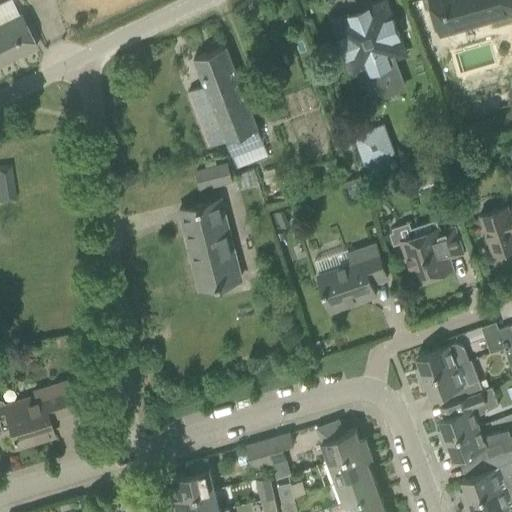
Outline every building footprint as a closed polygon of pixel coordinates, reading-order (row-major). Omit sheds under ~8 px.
[(511,0),(430,0),(440,33),(472,23),(511,11),(511,0)] [(336,23),(354,71),(369,66),(372,72),(368,74),(373,88),(398,79),(393,65),(389,66),(386,59),(402,53),(397,38),(400,37),(393,19),(390,20),(384,5),(336,23)] [(20,13),(0,23),(0,63),(36,46),(20,13)] [(268,155),(233,64),(226,45),(193,58),(204,84),(188,90),(209,146),(226,139),(236,167),(268,155)] [(376,129),(356,136),(365,164),(368,163),(370,170),(372,169),(394,162),(391,155),(393,154),(386,134),(376,129)] [(437,162),(428,165),(433,182),(437,180),(442,179),(437,162)] [(232,180),(227,163),(196,171),(200,189),(232,180)] [(0,166),(0,202),(16,200),(11,164),(0,166)] [(220,198),(198,204),(179,209),(199,288),(240,277),(220,198)] [(511,206),(506,208),(505,205),(480,214),(494,254),(511,247),(511,206)] [(283,209),(274,212),(278,223),(287,220),(283,209)] [(463,252),(457,233),(454,225),(439,230),(438,227),(400,240),(415,281),(448,269),(448,268),(447,269),(443,259),(463,252)] [(387,278),(381,259),(375,243),(348,252),(351,262),(317,273),(330,310),(354,302),(353,296),(374,289),(372,283),(387,278)] [(511,329),(510,324),(497,329),(504,347),(502,348),(505,354),(511,351),(511,329)] [(54,338),(55,347),(63,345),(62,337),(54,338)] [(420,366),(414,368),(418,379),(456,365),(469,360),(466,351),(463,348),(460,345),(456,344),(451,343),(416,356),(420,366)] [(456,365),(418,379),(422,389),(427,387),(431,397),(435,395),(450,389),(454,400),(482,390),(471,359),(469,360),(456,365)] [(0,432),(9,429),(15,447),(53,435),(48,418),(75,410),(66,380),(47,386),(34,390),(35,395),(26,397),(28,403),(5,410),(3,404),(0,402),(0,401),(0,432)] [(449,402),(453,412),(439,417),(442,427),(436,429),(440,440),(479,426),(476,417),(490,408),(499,405),(492,386),(482,390),(449,402)] [(329,461),(368,446),(364,436),(359,438),(355,428),(343,432),(338,419),(317,427),(321,440),(328,459),(329,461)] [(479,426),(440,440),(444,451),(450,448),(454,458),(463,455),(467,465),(511,448),(511,440),(508,429),(498,432),(482,434),(479,426)] [(290,432),(279,435),(282,447),(293,443),(290,432)] [(282,447),(279,435),(265,439),(272,462),(285,458),(282,447)] [(266,464),(265,460),(259,441),(246,445),(253,468),(266,464)] [(368,446),(329,461),(336,481),(370,469),(366,459),(372,456),(368,446)] [(511,448),(467,465),(471,475),(461,479),(465,488),(459,490),(463,501),(511,482),(511,448)] [(184,462),(186,473),(174,476),(176,486),(171,488),(173,498),(214,488),(209,467),(206,457),(184,462)] [(377,488),(370,469),(336,481),(343,501),(377,488)] [(274,496),(270,480),(269,475),(256,479),(260,500),(274,496)] [(281,499),(294,496),(291,481),(277,484),(281,499)] [(511,511),(511,482),(463,501),(467,511),(473,510),(473,511),(511,511)] [(208,511),(219,509),(214,488),(173,498),(176,509),(181,507),(182,511),(208,511)] [(377,488),(343,501),(333,504),(335,511),(344,511),(347,511),(376,511),(385,509),(377,488)] [(274,496),(260,500),(263,511),(274,511),(277,511),(274,496)] [(297,511),(294,496),(281,499),(283,511),(297,511)]
